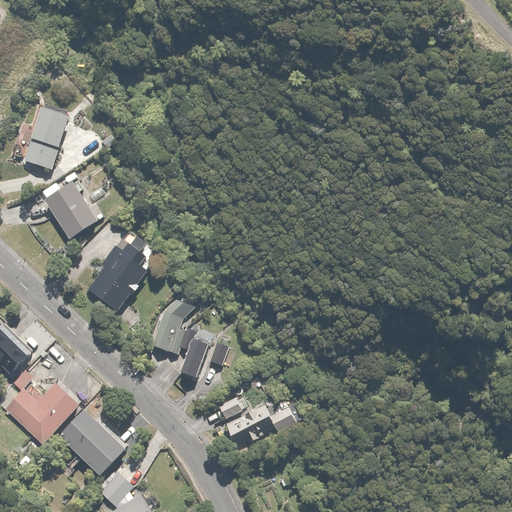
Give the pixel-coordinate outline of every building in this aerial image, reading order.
[(74,116),(47,106),(27,160),(54,170),(74,116)] [(78,183),(49,201),(72,241),(102,224),(78,183)] [(164,255),(132,230),(121,245),(99,273),(103,276),(91,290),(118,311),(133,293),(137,296),(143,288),(141,286),(164,255)] [(166,312),(155,346),(171,351),(183,319),(193,309),(182,298),(166,312)] [(35,352),(5,325),(0,330),(0,361),(14,375),(35,352)] [(213,345),(199,339),(184,371),(198,378),(213,345)] [(233,346),(220,340),(211,359),(224,365),(233,346)] [(44,446),(84,406),(61,383),(45,399),(40,393),(37,397),(28,388),(7,408),(44,446)] [(235,391),(227,395),(219,399),(228,417),(225,418),(238,446),(252,440),(254,443),(263,439),(260,433),(277,425),(280,433),(300,423),(292,407),(273,416),(266,401),(245,411),(235,391)] [(104,476),(107,472),(109,474),(126,456),(124,454),(129,449),(127,447),(129,445),(118,435),(116,436),(106,427),(108,425),(96,414),(95,416),(88,410),(63,437),(104,476)] [(270,472),(255,479),(268,508),(284,501),(270,472)] [(136,487),(120,473),(103,491),(119,505),(136,487)] [(155,511),(144,493),(114,511),(155,511)]
